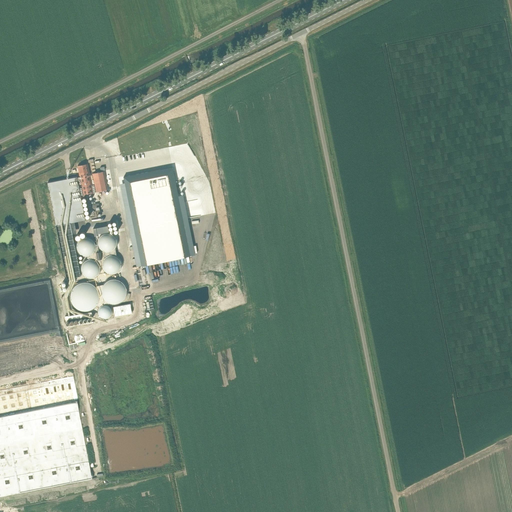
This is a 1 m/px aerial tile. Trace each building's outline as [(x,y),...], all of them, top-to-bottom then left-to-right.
[(84,194),(93,192),(87,163),(78,165),(84,194)] [(172,167),(124,177),(142,264),(190,255),(178,196),(172,167)] [(93,173),(96,192),(108,189),(105,171),(93,173)] [(77,177),(48,182),(56,226),(86,220),(77,177)] [(95,196),(88,198),(91,217),(97,216),(96,210),(100,209),(99,206),(97,206),(95,196)] [(110,232),(107,232),(105,233),(103,234),(101,235),(100,238),(99,240),(99,243),(100,244),(100,246),(101,247),(102,248),(103,249),(104,250),(106,250),(108,251),(110,251),(111,250),(112,250),(114,249),(115,248),(116,247),(117,245),(117,244),(118,241),(118,240),(117,239),(117,237),(116,236),(114,234),(113,233),(111,233),(110,232)] [(87,236),(85,237),(83,237),(82,238),(80,239),(79,241),(78,242),(78,244),(78,246),(78,249),(79,250),(80,252),(81,253),(82,254),(84,254),(85,255),(87,255),(89,255),(92,254),(93,253),(94,251),(95,250),(96,247),(96,244),(95,241),(94,240),(92,238),(90,237),(87,236)] [(114,254),(112,254),(110,254),(108,254),(107,255),(105,257),(104,257),(103,259),(103,261),(103,262),(103,264),(103,266),(103,267),(104,268),(105,269),(106,270),(107,271),(108,272),(109,272),(111,272),(112,272),(114,272),(115,272),(116,271),(117,271),(118,270),(119,269),(119,268),(120,268),(121,266),(121,265),(121,264),(121,262),(121,261),(120,259),(120,258),(119,257),(118,256),(117,255),(116,255),(114,254)] [(91,258),(89,258),(87,259),(85,260),(84,261),(83,262),(82,264),(82,266),(82,269),(82,270),(83,271),(84,273),(85,274),(86,275),(87,276),(90,276),(91,276),(93,276),(94,276),(96,275),(98,274),(98,273),(99,272),(100,269),(100,267),(100,264),(99,262),(98,261),(96,259),(94,258),(91,258)] [(116,278),(114,278),(112,278),(110,279),(109,280),(107,281),(106,282),(105,283),(104,285),(103,286),(103,288),(103,290),(103,292),(103,293),(104,295),(104,296),(105,297),(106,298),(107,299),(108,300),(109,301),(111,302),(112,302),(114,303),(116,303),(117,302),(119,302),(121,301),(122,301),(123,300),(124,299),(124,298),(125,297),(126,296),(126,295),(127,293),(127,291),(127,290),(127,288),(126,286),(126,285),(125,283),(124,282),(123,281),(121,280),(120,279),(118,278),(116,278)] [(71,294),(71,296),(71,297),(71,298),(72,301),(73,303),(75,306),(76,307),(78,309),(80,310),(83,310),(85,311),(87,310),(89,310),(91,309),(92,309),(94,307),(96,306),(98,304),(99,301),(99,299),(99,297),(99,295),(99,292),(98,290),(97,288),(96,286),(94,284),(91,283),(88,282),(87,282),(84,282),(81,282),(78,284),(75,285),(73,288),(72,290),(71,294)] [(107,304),(106,304),(103,305),(102,305),(101,306),(100,307),(99,309),(99,310),(99,312),(99,313),(100,314),(100,315),(101,316),(102,317),(103,317),(104,318),(106,318),(107,318),(108,317),(109,317),(110,316),(111,315),(112,314),(112,313),(112,311),(112,310),(112,309),(112,307),(111,307),(110,306),(109,305),(107,304)] [(130,304),(114,306),(115,316),(132,313),(130,304)] [(71,336),(81,335),(80,327),(69,329),(71,336)] [(0,496),(93,478),(78,402),(0,417),(0,496)]
